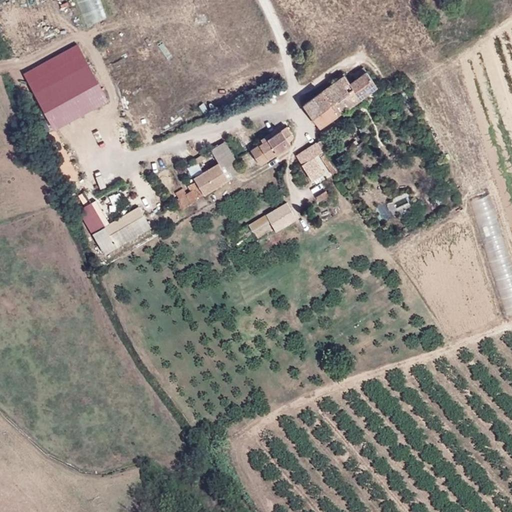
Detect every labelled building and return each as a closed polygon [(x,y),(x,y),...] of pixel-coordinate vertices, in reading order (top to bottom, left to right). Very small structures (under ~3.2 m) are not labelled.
[(100,0),(78,0),(86,25),(106,19),(100,0)] [(108,99),(89,64),(35,93),(55,128),(108,99)] [(322,91),(338,113),(377,85),(367,71),(351,83),(345,74),(322,91)] [(315,96),(303,104),(320,126),(338,113),(322,91),(315,96)] [(291,143),(282,130),(251,150),(260,163),(291,143)] [(317,141),(322,149),(330,144),(325,136),(317,141)] [(318,159),(325,154),(322,149),(317,141),(305,149),(297,155),(312,179),(314,178),(321,174),(326,172),(318,159)] [(223,169),(238,163),(229,142),(214,149),(223,169)] [(203,172),(205,176),(212,189),(228,179),(219,163),(203,172)] [(325,179),(321,174),(314,178),(316,183),(325,179)] [(212,189),(205,176),(188,185),(191,191),(186,194),(182,187),(175,192),(179,197),(173,201),(178,210),(212,189)] [(329,194),(326,189),(316,196),(319,201),(329,194)] [(105,256),(154,230),(142,207),(123,216),(115,201),(99,209),(109,228),(95,236),(105,256)] [(276,228),(278,232),(299,221),(290,203),(250,223),(258,237),(276,228)] [(92,235),(107,228),(96,204),(80,211),(92,235)]
